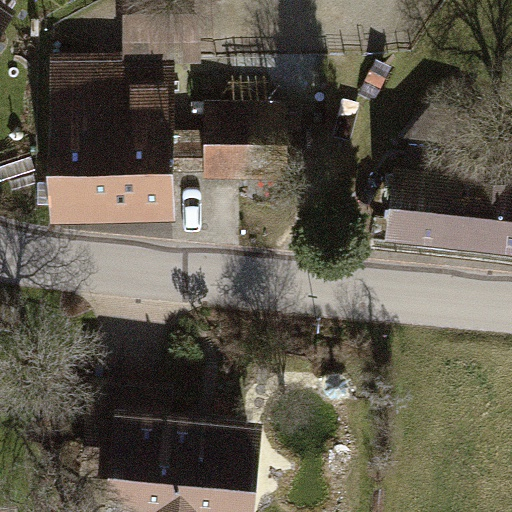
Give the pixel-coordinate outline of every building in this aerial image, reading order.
[(133,18),(133,56),(174,56),(174,58),(194,58),(194,17),(133,18)] [(133,56),(55,57),(55,205),(173,204),(173,163),(215,163),(216,165),(250,165),(250,176),(287,176),(287,109),(217,109),(217,133),(174,133),(174,58),(174,56),(133,56)] [(434,103),(408,136),(457,146),(465,109),(434,103)] [(511,181),(404,170),(398,228),(511,241),(511,181)] [(23,308),(0,305),(0,326),(21,329),(23,308)] [(166,390),(98,384),(91,459),(123,462),(119,511),(241,511),(250,429),(163,421),(166,390)]
